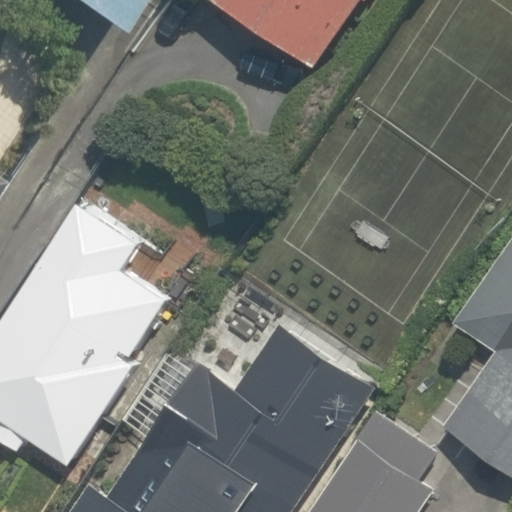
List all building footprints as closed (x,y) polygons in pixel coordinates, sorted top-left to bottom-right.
[(107,0),(42,0),(88,29),(107,0)] [(70,461),(131,363),(122,358),(165,289),(127,265),(138,247),(63,201),(0,301),(0,444),(19,457),(32,438),(70,461)] [(511,229),(455,315),(470,325),(462,338),(486,354),(440,423),(511,471),(511,229)] [(229,386),(188,357),(156,402),(181,420),(117,510),(92,492),(77,511),(281,511),(367,392),(272,325),(229,386)] [(420,511),(431,496),(414,485),(430,461),(362,415),(297,511),(420,511)]
